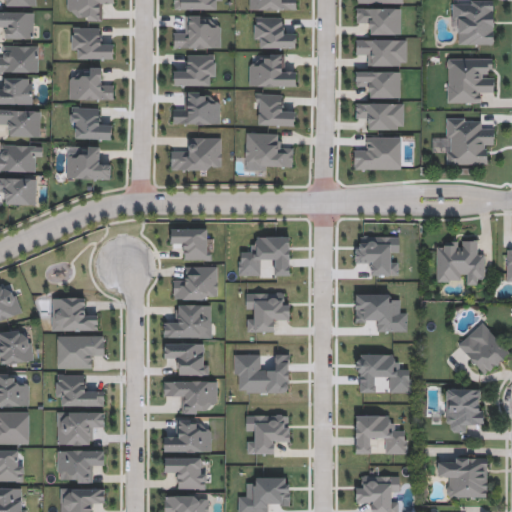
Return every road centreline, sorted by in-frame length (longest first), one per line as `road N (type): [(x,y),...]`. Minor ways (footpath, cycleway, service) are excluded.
road 1 (tertiary): [(0,248),(140,201),(511,199)]
road 2 (residential): [(323,511),(323,202)]
road 3 (residential): [(134,511),(137,293),(124,264)]
road 4 (residential): [(324,0),(323,202)]
road 5 (residential): [(142,0),(140,201)]
